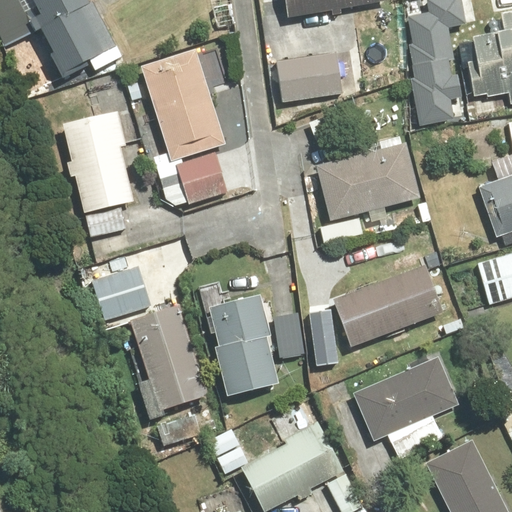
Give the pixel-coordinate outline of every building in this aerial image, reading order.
[(38,0),(45,12),(39,16),(68,72),(121,45),(97,0),(38,0)] [(287,0),(290,15),(379,0),(287,0)] [(413,75),(422,123),(457,116),(453,97),(466,95),(461,70),(453,72),(450,58),(455,57),(448,23),(466,19),(461,0),(427,0),(430,10),(411,14),(416,40),(410,42),(416,74),(413,75)] [(507,27),(476,33),(480,56),(468,58),(475,97),(510,91),(511,103),(511,102),(511,8),(504,10),(507,27)] [(199,47),(144,64),(173,159),(228,142),(199,47)] [(329,54),(269,64),(276,106),(337,95),(329,54)] [(121,107),(65,120),(74,158),(69,160),(73,174),(78,173),(87,210),(137,199),(124,144),(129,143),(121,107)] [(324,117),(303,123),(308,145),(330,139),(324,117)] [(509,160),(511,159),(511,121),(502,123),(509,160)] [(319,163),(333,219),(423,196),(409,141),(319,163)] [(511,174),(481,186),(499,235),(511,230),(511,174)] [(511,298),(511,252),(473,263),(484,306),(511,298)] [(336,296),(354,344),(445,310),(427,263),(336,296)] [(83,283),(95,323),(145,308),(134,268),(83,283)] [(273,333),(262,291),(212,304),(222,343),(217,344),(231,394),(281,381),(269,334),(273,333)] [(180,302),(133,317),(162,408),(210,393),(180,302)] [(355,389),(375,438),(461,401),(441,353),(355,389)] [(244,465),(267,508),(299,492),(302,497),(314,491),(311,486),(348,467),(322,418),(287,435),(290,441),(244,465)] [(511,511),(511,510),(476,437),(428,461),(452,511),(511,511)]
